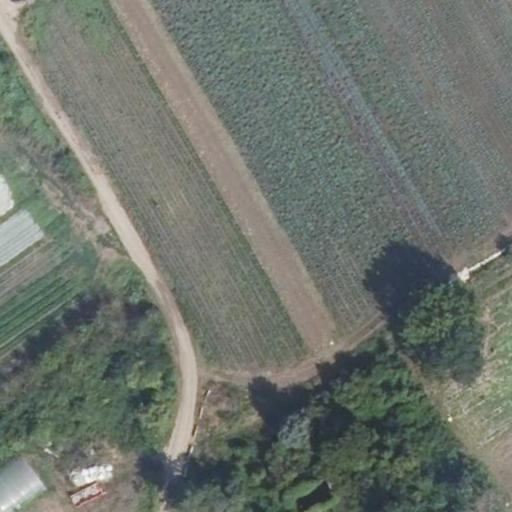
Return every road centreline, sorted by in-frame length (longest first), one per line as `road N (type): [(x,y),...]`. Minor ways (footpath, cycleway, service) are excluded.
road 1 (track): [(0,20),(167,300),(184,383),(168,511)]
road 2 (track): [(183,373),(284,376),(511,241)]
road 3 (track): [(511,269),(393,343)]
